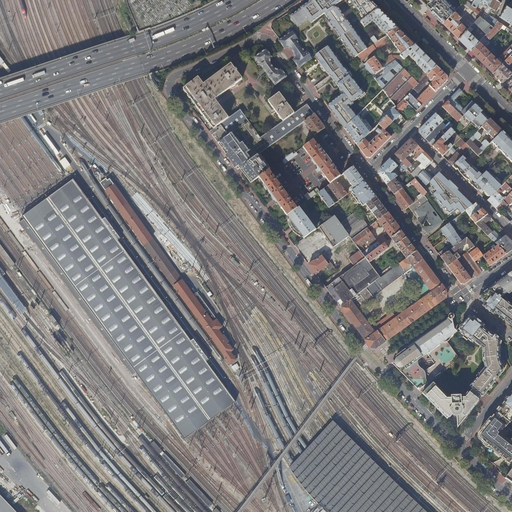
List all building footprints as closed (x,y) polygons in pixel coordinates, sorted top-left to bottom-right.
[(369,0),(310,0),(311,1),(290,16),(298,27),(309,19),(311,23),(324,14),(330,21),(328,22),(334,30),(335,29),(340,37),(353,29),(347,20),(346,20),(344,18),(345,18),(337,7),(347,0),(350,0),(360,12),(361,11),(366,19),(379,9),(369,0)] [(432,0),(426,7),(435,16),(443,23),(447,19),(449,16),(455,11),(456,10),(451,5),(450,2),(450,1),(449,0),(448,0),(432,0)] [(481,18),(491,0),(473,0),(473,2),(471,5),(470,8),(474,12),(479,3),(480,4),(480,5),(481,5),(482,4),(486,6),(481,14),(476,10),(474,12),(480,17),(481,18)] [(501,3),(496,0),(491,0),(481,18),(484,20),(491,8),(496,11),(501,3)] [(465,4),(463,3),(458,8),(463,13),(468,7),(465,4)] [(511,25),(511,8),(506,5),(500,17),(511,24),(510,26),(511,26),(511,25)] [(389,20),(379,9),(366,19),(361,23),(365,27),(371,23),(372,23),(375,26),(376,25),(379,28),(378,28),(381,30),(386,35),(387,35),(397,28),(389,20)] [(447,19),(443,23),(451,32),(458,38),(467,29),(458,20),(461,18),(455,11),(449,16),(453,20),(451,20),(450,21),(447,19)] [(465,22),(470,27),(470,26),(474,22),(480,17),(474,12),(465,22)] [(484,20),(481,18),(480,17),(474,22),(478,25),(487,34),(493,27),(487,23),(484,20)] [(487,23),(493,27),(497,21),(497,20),(491,17),(487,23)] [(479,41),(470,50),(476,56),(482,62),(492,72),(511,52),(511,50),(511,49),(511,43),(497,59),(485,47),(490,42),(488,41),(499,30),(502,25),(497,21),(493,27),(487,34),(479,41)] [(470,26),(473,29),(473,30),(478,25),(474,22),(470,26)] [(467,29),(458,38),(461,41),(470,50),(479,41),(470,32),(473,29),(470,26),(470,27),(467,29)] [(407,37),(397,28),(387,35),(390,40),(401,55),(408,50),(410,49),(415,45),(407,37)] [(367,49),(353,29),(340,37),(355,58),(357,56),(358,56),(367,49)] [(292,31),(279,40),(284,48),(286,48),(287,48),(288,48),(290,49),(291,49),(292,50),(293,52),(294,53),(294,54),(294,56),(294,57),(294,59),(293,60),(299,68),(312,58),(306,50),(305,51),(296,40),(298,39),(292,31)] [(374,44),(377,49),(388,42),(384,37),(378,41),(374,44)] [(417,43),(415,45),(422,52),(424,50),(417,43)] [(414,89),(436,67),(431,61),(424,54),(422,52),(415,45),(410,49),(412,50),(410,52),(408,50),(401,55),(400,56),(388,65),(384,68),(375,74),(372,76),(383,90),(396,107),(410,94),(414,89)] [(328,46),(315,56),(319,61),(318,61),(325,71),(326,71),(330,76),(343,66),(328,46)] [(266,49),(265,50),(255,57),(264,69),(275,85),(286,78),(286,77),(281,69),(278,70),(276,70),(275,69),(273,67),(271,65),(270,62),(270,60),(271,59),(272,57),(266,49)] [(511,52),(492,72),(502,82),(511,73),(505,66),(506,65),(508,67),(509,65),(509,64),(511,60),(511,52)] [(388,65),(400,56),(399,56),(390,55),(384,59),(388,65)] [(375,56),(366,62),(375,74),(384,68),(380,63),(375,56)] [(384,59),(380,63),(384,68),(388,65),(384,59)] [(366,62),(364,64),(372,76),(375,74),(366,62)] [(184,89),(214,129),(229,118),(224,112),(215,99),(242,79),(237,71),(238,70),(236,68),(235,69),(231,64),(216,75),(211,68),(209,70),(184,89)] [(363,95),(343,67),(330,76),(343,95),(328,106),(338,120),(344,128),(350,123),(352,120),(356,117),(348,105),(363,95)] [(416,100),(422,106),(447,80),(447,77),(443,73),(436,67),(414,89),(418,93),(424,87),(426,89),(429,86),(420,96),(419,97),(416,100)] [(153,82),(151,77),(144,80),(147,85),(153,82)] [(418,93),(414,89),(410,94),(416,100),(419,97),(420,96),(418,93)] [(383,90),(356,117),(352,120),(368,136),(378,125),(386,117),(391,121),(396,116),(399,113),(394,109),(396,107),(383,90)] [(458,90),(448,101),(450,103),(453,100),(460,92),(458,90)] [(276,112),(283,122),(294,114),(279,93),(268,101),(276,112)] [(419,108),(422,106),(416,100),(410,94),(396,107),(394,109),(399,113),(406,106),(407,107),(409,105),(412,108),(416,112),(419,108)] [(454,110),(459,105),(453,100),(450,103),(448,104),(454,110)] [(450,103),(448,101),(443,106),(442,107),(450,114),(454,110),(448,104),(450,103)] [(472,122),(482,112),(479,108),(475,104),(469,111),(464,115),(462,118),(466,121),(469,125),(472,122)] [(214,129),(210,132),(214,138),(233,164),(238,170),(241,167),(258,155),(260,154),(304,122),(314,115),(307,105),(306,105),(294,114),(283,122),(260,138),(241,110),(229,118),(214,129)] [(464,115),(469,111),(466,108),(464,110),(459,105),(454,110),(460,115),(462,113),(464,115)] [(448,116),(440,108),(435,114),(443,121),(445,119),(448,116)] [(457,122),(460,119),(462,118),(460,115),(454,110),(450,114),(450,115),(457,122)] [(479,130),(490,119),(488,117),(482,112),(472,122),(479,130)] [(407,121),(399,113),(396,116),(399,120),(397,122),(402,126),(404,124),(407,121)] [(443,121),(435,114),(428,121),(419,130),(419,133),(425,139),(431,133),(429,131),(430,131),(430,130),(429,130),(431,128),(433,131),(443,121)] [(319,121),(314,115),(304,122),(308,127),(306,128),(310,132),(311,131),(315,136),(325,129),(319,121)] [(386,117),(378,125),(384,131),(392,122),(391,121),(386,117)] [(433,147),(451,129),(453,126),(445,119),(443,121),(433,131),(431,133),(425,139),(433,147)] [(494,139),(502,131),(499,128),(490,119),(479,130),(473,136),(486,148),(489,144),(481,136),(484,132),(485,130),(494,139)] [(368,136),(352,120),(350,123),(354,128),(360,134),(365,139),(368,136)] [(350,123),(344,128),(349,135),(354,128),(350,123)] [(378,125),(368,136),(365,139),(357,146),(361,151),(366,158),(370,158),(382,146),(391,137),(386,133),(384,131),(378,125)] [(443,156),(446,153),(451,148),(454,145),(460,138),(458,136),(451,129),(433,147),(443,156)] [(504,154),(511,145),(511,140),(509,138),(502,131),(494,139),(493,140),(492,142),(497,147),(498,147),(501,151),(504,154)] [(359,134),(353,140),(357,146),(365,139),(360,134),(359,134)] [(466,153),(470,148),(466,143),(460,138),(454,145),(451,148),(454,151),(459,146),(462,149),(466,153)] [(323,152),(313,140),(303,147),(312,160),(312,161),(320,171),(321,171),(330,184),(336,180),(340,176),(331,163),(332,163),(324,152),(323,152)] [(403,147),(395,155),(404,164),(402,166),(401,165),(399,167),(399,168),(403,172),(404,172),(407,169),(411,165),(405,159),(409,155),(410,156),(413,154),(412,154),(413,153),(412,152),(414,150),(417,153),(415,155),(416,156),(413,158),(415,161),(417,159),(424,152),(412,140),(409,140),(403,147)] [(470,148),(478,156),(482,152),(470,140),(466,143),(470,148)] [(454,151),(451,148),(446,153),(447,155),(449,156),(454,151)] [(453,166),(462,156),(466,153),(462,149),(458,152),(461,155),(460,156),(457,153),(448,161),(453,166)] [(294,154),(293,153),(282,161),(285,164),(298,154),(296,152),(294,154)] [(433,161),(424,152),(417,159),(421,164),(416,169),(411,165),(407,169),(415,179),(417,177),(423,170),(433,161)] [(260,154),(258,155),(269,170),(270,169),(260,154)] [(258,155),(241,167),(252,182),(259,177),(269,170),(258,155)] [(472,185),(482,176),(462,156),(453,166),(456,169),(457,168),(470,181),(469,182),(472,185)] [(398,166),(390,159),(379,171),(379,174),(382,178),(386,185),(395,178),(396,177),(397,176),(395,174),(393,174),(392,172),(398,166)] [(100,182),(107,177),(92,165),(89,167),(100,182)] [(358,173),(353,167),(343,174),(347,178),(345,179),(346,180),(347,179),(352,186),(348,189),(349,189),(347,194),(336,180),(330,184),(328,185),(339,200),(351,191),(364,182),(358,173)] [(407,169),(404,172),(412,181),(415,179),(407,169)] [(269,170),(259,177),(269,191),(268,191),(276,202),(277,202),(287,216),(297,208),(290,198),(289,199),(286,195),(287,194),(279,184),(278,184),(275,180),(276,180),(269,170)] [(432,179),(423,170),(417,177),(426,185),(429,182),(432,179)] [(439,172),(432,179),(429,182),(434,188),(446,179),(439,172)] [(490,197),(501,187),(486,172),(482,176),(472,185),(477,190),(479,191),(481,191),(482,191),(484,191),(485,191),(490,197)] [(184,438),(234,401),(71,178),(21,215),(184,438)] [(395,178),(386,185),(389,189),(394,194),(402,188),(400,184),(401,184),(399,181),(398,182),(395,178)] [(102,185),(107,193),(115,187),(110,179),(102,185)] [(412,181),(405,186),(406,187),(408,186),(408,187),(413,184),(421,194),(417,197),(419,199),(424,195),(427,193),(423,188),(415,179),(412,181)] [(449,183),(446,179),(434,188),(437,192),(434,194),(444,208),(446,207),(449,212),(453,209),(454,211),(457,209),(461,214),(462,214),(466,211),(472,206),(470,204),(470,203),(456,189),(449,183)] [(360,203),(362,206),(366,204),(376,197),(370,190),(364,182),(351,191),(353,195),(354,194),(360,203)] [(487,200),(496,208),(511,191),(511,189),(505,183),(501,187),(490,197),(487,200)] [(115,187),(107,193),(153,256),(232,363),(237,359),(232,351),(234,349),(219,329),(223,327),(198,293),(195,295),(153,240),(115,187)] [(402,188),(394,194),(398,200),(405,210),(409,207),(414,203),(402,188)] [(318,193),(329,208),(335,204),(328,195),(329,195),(328,194),(327,194),(323,189),(320,192),(318,193)] [(511,191),(496,208),(500,212),(511,199),(511,191)] [(414,203),(409,207),(418,220),(422,226),(424,227),(425,229),(439,219),(437,215),(435,216),(432,212),(434,211),(427,202),(429,201),(424,195),(419,199),(415,202),(414,203)] [(377,220),(388,213),(381,204),(376,197),(366,204),(377,220)] [(472,206),(466,211),(475,224),(476,223),(487,214),(476,203),(472,206)] [(287,216),(287,217),(288,217),(289,219),(291,222),(290,223),(291,226),(292,227),(293,227),(294,229),(294,231),(295,232),(297,233),(299,232),(301,235),(303,237),(302,238),(304,238),(316,229),(299,207),(297,208),(287,216)] [(340,223),(349,236),(352,239),(367,228),(368,227),(357,211),(340,223)] [(391,238),(401,231),(399,228),(391,217),(388,213),(377,220),(379,222),(385,230),(391,238)] [(491,218),(487,214),(476,223),(483,230),(495,243),(506,235),(507,234),(504,231),(499,235),(500,237),(497,239),(491,233),(492,232),(482,221),(483,220),(485,223),(491,218)] [(318,227),(333,248),(349,236),(340,223),(334,216),(318,227)] [(439,219),(425,229),(428,233),(442,222),(439,219)] [(450,223),(440,230),(446,238),(459,229),(457,227),(455,229),(450,223)] [(483,230),(476,223),(475,224),(473,226),(480,233),(483,230)] [(352,239),(360,250),(365,258),(381,246),(367,228),(352,239)] [(459,229),(446,238),(453,247),(467,238),(459,229)] [(406,259),(416,251),(412,245),(405,235),(401,231),(391,238),(393,241),(406,259)] [(376,240),(381,246),(387,241),(383,235),(376,240)] [(511,241),(506,235),(495,243),(497,245),(506,254),(511,249),(511,241)] [(448,252),(440,257),(443,261),(448,266),(457,260),(458,259),(460,257),(457,253),(453,257),(450,253),(452,252),(455,252),(466,244),(468,244),(469,245),(468,246),(470,249),(473,247),(474,246),(467,237),(467,238),(453,247),(448,252)] [(365,258),(369,262),(388,248),(387,247),(392,243),(390,239),(387,241),(381,246),(365,258)] [(483,256),(490,266),(501,258),(506,254),(497,245),(496,246),(494,244),(491,247),(493,249),(489,252),(486,248),(480,252),(483,256)] [(0,247),(0,256),(9,268),(13,265),(0,247)] [(445,247),(437,253),(438,254),(440,257),(448,252),(445,247)] [(477,248),(469,254),(475,262),(483,256),(480,252),(477,248)] [(349,258),(354,266),(365,258),(360,250),(349,258)] [(350,300),(341,307),(367,343),(370,348),(376,348),(386,341),(400,330),(423,314),(437,304),(446,297),(447,292),(442,285),(419,255),(416,251),(406,259),(395,267),(380,278),(380,277),(366,288),(368,290),(383,311),(393,304),(388,297),(389,296),(388,294),(387,295),(387,296),(383,290),(410,269),(413,267),(419,275),(432,292),(430,294),(429,294),(396,318),(381,329),(375,333),(350,300)] [(461,258),(475,277),(482,272),(478,267),(475,262),(469,254),(467,252),(460,257),(458,259),(458,260),(461,258)] [(314,261),(309,265),(312,269),(315,274),(326,266),(329,271),(334,267),(330,263),(328,264),(322,256),(314,262),(314,261)] [(354,266),(326,287),(332,296),(340,307),(341,307),(350,300),(357,295),(366,288),(380,277),(373,268),(371,265),(369,262),(365,258),(354,266)] [(457,260),(448,266),(453,273),(461,284),(465,284),(471,279),(457,260)] [(380,278),(395,267),(393,264),(381,273),(376,266),(373,268),(380,277),(380,278)] [(416,278),(419,275),(413,267),(410,269),(416,278)] [(511,271),(510,273),(500,280),(509,292),(510,292),(511,290),(511,271)] [(489,288),(501,299),(504,296),(507,291),(509,292),(500,280),(489,288)] [(366,288),(357,295),(358,296),(368,290),(366,288)] [(511,305),(507,301),(506,302),(501,299),(489,288),(480,294),(479,295),(479,299),(480,300),(481,301),(484,304),(483,306),(492,313),(493,313),(494,312),(500,316),(504,319),(505,320),(510,324),(511,326),(511,305)] [(454,314),(453,314),(451,313),(450,314),(449,314),(449,315),(448,316),(448,317),(441,322),(440,323),(428,332),(425,334),(424,335),(412,343),(401,351),(400,352),(401,354),(396,358),(395,359),(395,361),(395,363),(392,363),(395,366),(398,369),(403,374),(423,360),(427,357),(447,341),(449,341),(450,340),(451,338),(453,334),(455,331),(454,330),(452,319),(453,319),(454,318),(454,317),(454,316),(454,314)] [(50,317),(47,319),(55,328),(58,326),(50,317)] [(482,397),(494,382),(495,381),(496,380),(498,377),(502,373),(504,370),(502,366),(501,363),(500,360),(499,356),(499,352),(499,349),(500,346),(501,342),(498,339),(498,340),(493,336),(488,332),(482,327),(484,325),(474,317),(472,319),(469,317),(459,329),(462,332),(461,333),(471,341),(472,340),(479,345),(480,345),(483,347),(483,348),(483,351),(485,364),(484,364),(485,368),(486,368),(483,371),(482,371),(470,387),(472,389),(482,396),(482,397)] [(459,358),(458,357),(447,368),(447,369),(459,358)] [(447,369),(447,368),(436,379),(436,380),(441,375),(447,369)] [(432,375),(417,389),(418,390),(435,378),(432,375)] [(458,428),(479,401),(478,400),(482,396),(472,389),(469,393),(468,392),(464,396),(462,395),(459,394),(459,395),(458,395),(454,396),(452,396),(452,395),(449,396),(447,397),(433,382),(422,393),(426,397),(427,396),(449,417),(450,418),(452,415),(454,416),(455,416),(457,416),(457,427),(458,428)] [(502,405),(496,412),(508,422),(510,423),(511,420),(511,419),(511,417),(511,392),(508,395),(501,404),(502,405)] [(427,396),(426,397),(447,419),(449,417),(427,396)] [(511,464),(511,438),(510,441),(499,433),(508,422),(496,412),(493,415),(488,421),(483,427),(482,429),(482,430),(481,432),(482,440),(487,444),(485,447),(487,449),(492,451),(496,453),(498,454),(501,457),(502,458),(503,458),(505,459),(505,460),(508,463),(511,464)] [(427,511),(416,502),(356,444),(333,420),(290,468),(297,478),(304,488),(318,503),(322,507),(327,511),(427,511)] [(152,442),(149,445),(158,455),(161,452),(152,442)] [(184,476),(163,454),(160,457),(168,466),(167,467),(180,480),(184,476)] [(211,505),(188,480),(184,484),(207,508),(211,505)] [(0,511),(17,511),(0,494),(0,511)]
